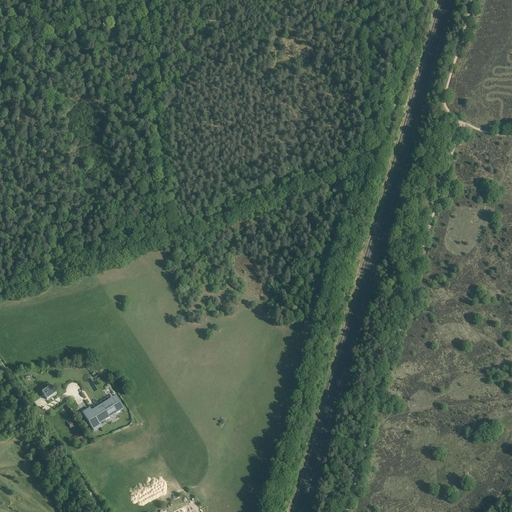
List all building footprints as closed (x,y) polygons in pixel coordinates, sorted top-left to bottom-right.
[(338,195),(340,189),(342,185),(336,183),(333,193),(338,195)] [(44,396),(47,400),(56,394),(41,372),(32,378),(43,395),(42,396),(43,397),(44,396)] [(90,425),(94,432),(101,427),(97,420),(103,416),(106,420),(123,409),(116,397),(98,408),(100,411),(94,415),(90,408),(82,413),(86,420),(83,422),(86,427),(90,425)] [(71,419),(66,422),(70,429),(75,426),(71,419)] [(80,433),(70,439),(72,444),(77,442),(83,439),(82,438),(80,433)]
